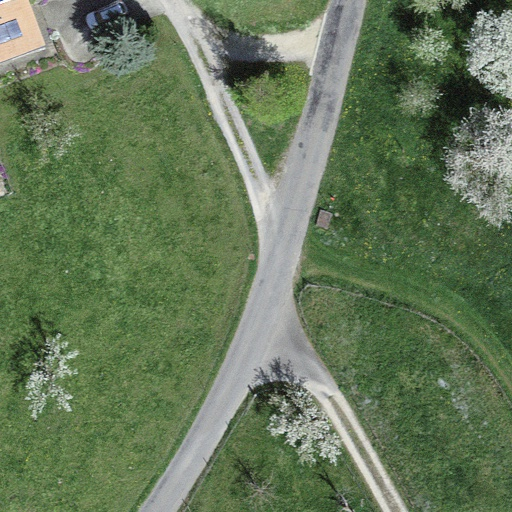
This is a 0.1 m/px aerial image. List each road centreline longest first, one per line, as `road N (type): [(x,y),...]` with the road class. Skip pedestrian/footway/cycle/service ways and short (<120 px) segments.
road 1 (unclassified): [(157,511),(255,331),(281,263),(348,0)]
road 2 (track): [(281,263),(437,316),(511,408)]
